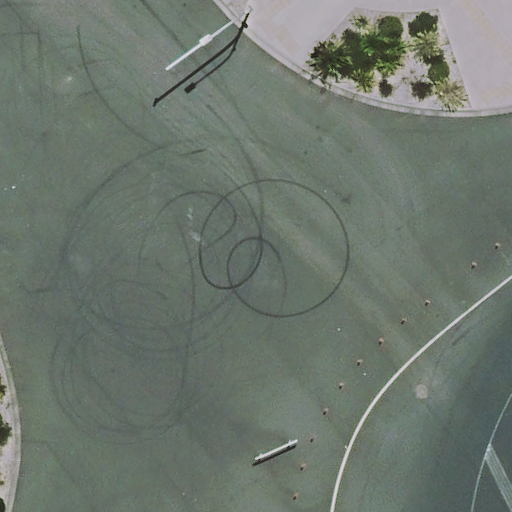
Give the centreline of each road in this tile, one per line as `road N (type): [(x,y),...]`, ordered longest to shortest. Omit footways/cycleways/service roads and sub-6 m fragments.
road 1 (tertiary): [(27,0),(427,511)]
road 2 (secondary): [(450,511),(444,446),(470,357),(511,321)]
